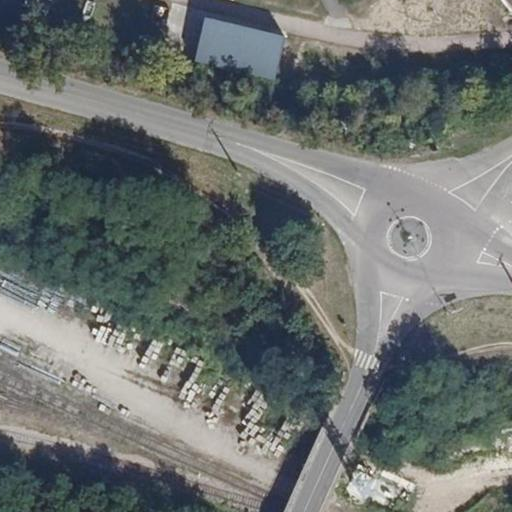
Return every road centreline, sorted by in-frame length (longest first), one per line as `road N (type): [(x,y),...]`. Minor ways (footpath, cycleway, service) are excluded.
road 1 (unclassified): [(371,223),(269,165),(0,81)]
road 2 (residential): [(305,511),(370,367),(395,281)]
